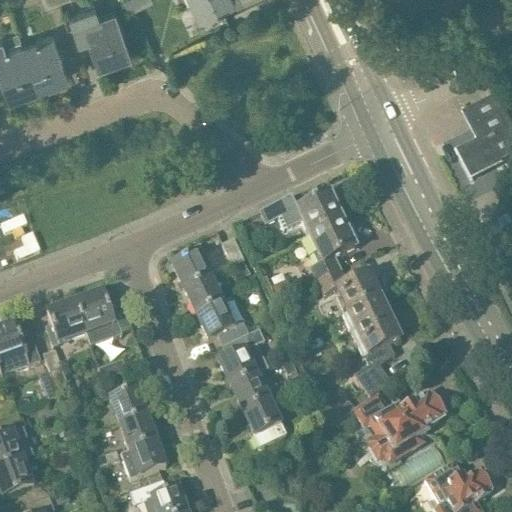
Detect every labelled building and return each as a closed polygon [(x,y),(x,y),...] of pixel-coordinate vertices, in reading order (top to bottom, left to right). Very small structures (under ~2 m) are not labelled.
[(189,0),(198,18),(205,30),(227,20),(221,8),(223,7),(222,6),(234,0),(189,0)] [(131,55),(115,11),(96,17),(92,6),(66,16),(75,42),(87,38),(98,67),(131,55)] [(22,44),(38,89),(68,78),(52,33),(22,44)] [(0,78),(8,100),(38,89),(22,44),(6,50),(2,39),(0,39),(0,78)] [(511,134),(495,102),(465,118),(481,147),(482,150),(489,146),(499,163),(511,156),(511,134)] [(482,150),(481,147),(454,160),(470,190),(499,175),(494,166),(499,163),(489,146),(482,150)] [(301,227),(308,240),(341,224),(329,199),(296,214),(291,203),(282,207),(259,218),(265,231),(278,225),(283,236),(301,227)] [(310,273),(316,286),(339,275),(333,263),(355,253),(348,238),(351,236),(346,226),(343,227),(341,224),(308,240),(316,257),(312,259),(317,269),(310,273)] [(234,271),(243,266),(233,244),(221,249),(232,272),(234,271)] [(171,270),(183,295),(210,283),(215,280),(200,249),(179,259),(182,265),(171,270)] [(249,279),(243,266),(234,271),(240,283),(249,279)] [(346,289),(339,275),(316,286),(323,301),(335,295),(345,317),(346,318),(379,302),(367,278),(346,289)] [(221,307),(210,283),(183,295),(195,320),(221,307)] [(74,306),(86,339),(90,352),(121,341),(115,326),(112,327),(102,296),(74,306)] [(391,388),(379,371),(393,361),(388,351),(400,346),(385,315),(387,314),(382,303),(380,304),(379,302),(346,318),(345,317),(341,319),(362,363),(364,363),(368,371),(353,381),(368,404),(391,388)] [(229,304),(221,307),(195,320),(207,345),(216,341),(222,352),(248,339),(242,327),(241,328),(229,304)] [(58,349),(86,339),(74,306),(46,316),(51,331),(45,333),(52,353),(58,350),(58,349)] [(0,333),(0,376),(1,380),(29,370),(14,328),(0,333)] [(218,369),(230,392),(256,379),(267,374),(255,349),(264,345),(259,334),(248,339),(222,352),(227,363),(217,367),(218,369)] [(49,377),(58,401),(59,400),(69,397),(54,355),(43,359),(49,377)] [(295,376),(289,364),(280,368),(286,381),(295,376)] [(121,365),(110,369),(98,374),(102,385),(126,376),(121,365)] [(47,405),(58,401),(49,377),(38,381),(47,405)] [(241,417),(268,404),(256,379),(230,392),(241,417)] [(298,406),(307,401),(301,388),(292,393),(298,406)] [(118,430),(146,420),(137,394),(109,404),(118,430)] [(401,415),(398,409),(388,415),(379,399),(352,415),(363,433),(368,430),(376,444),(368,448),(368,452),(376,466),(380,467),(394,458),(397,464),(421,450),(422,446),(419,442),(425,439),(422,434),(442,421),(430,403),(429,403),(426,399),(401,415)] [(13,404),(0,408),(0,422),(17,416),(13,404)] [(268,404),(241,417),(258,452),(285,441),(268,404)] [(156,446),(146,420),(118,430),(110,433),(114,445),(123,442),(128,456),(156,446)] [(0,472),(23,464),(33,460),(19,422),(0,428),(0,472)] [(91,429),(77,435),(81,444),(95,439),(91,429)] [(165,472),(156,446),(128,456),(120,459),(129,485),(165,472)] [(444,466),(432,447),(391,472),(404,492),(444,466)] [(102,460),(106,470),(119,465),(115,455),(102,460)] [(89,465),(92,475),(106,470),(102,460),(89,465)] [(43,487),(32,491),(23,464),(0,472),(0,502),(1,504),(20,497),(24,507),(47,499),(43,487)] [(454,469),(423,487),(432,502),(438,511),(477,511),(474,507),(477,505),(480,506),(485,503),(486,499),(489,497),(486,492),(487,489),(484,484),(481,483),(478,478),(472,482),(469,477),(462,482),(454,469)] [(151,490),(162,486),(160,480),(148,484),(151,490)] [(143,505),(145,511),(185,511),(178,493),(166,497),(162,486),(151,490),(137,495),(130,498),(134,508),(143,505)] [(66,496),(54,501),(57,510),(69,505),(66,496)]
